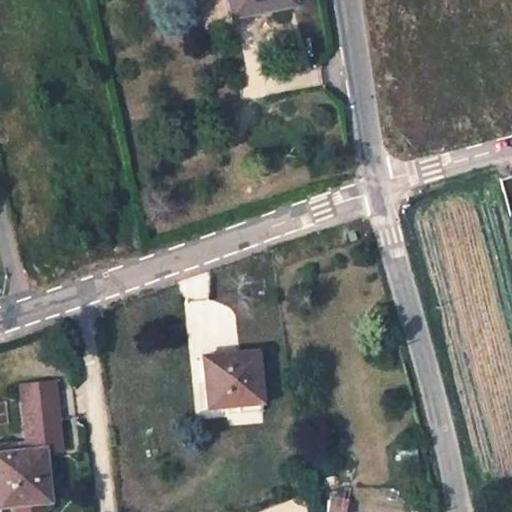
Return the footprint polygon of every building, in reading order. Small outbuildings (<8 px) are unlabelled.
[(228,0),(232,18),(248,14),(272,9),(271,3),(283,0),(228,0)] [(283,0),(271,3),(272,9),(288,6),(286,0),(283,0)] [(255,354),(203,359),(207,410),(260,404),(255,354)] [(0,508),(48,503),(43,457),(59,455),(52,387),(19,390),(24,445),(25,453),(0,455),(0,508)] [(0,455),(25,453),(24,445),(0,447),(0,455)] [(325,494),(322,509),(340,511),(342,496),(325,494)]
